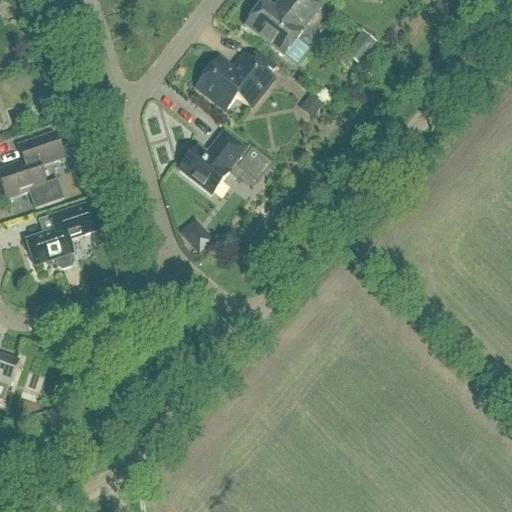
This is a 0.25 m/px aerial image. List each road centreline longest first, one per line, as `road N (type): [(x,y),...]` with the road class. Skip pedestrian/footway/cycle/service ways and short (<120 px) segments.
road 1 (unclassified): [(245,326),(511,18)]
road 2 (unclassified): [(108,485),(245,326)]
road 3 (residential): [(174,278),(130,126),(136,102)]
road 4 (residential): [(0,317),(39,320),(174,278)]
road 5 (residential): [(136,102),(216,0)]
